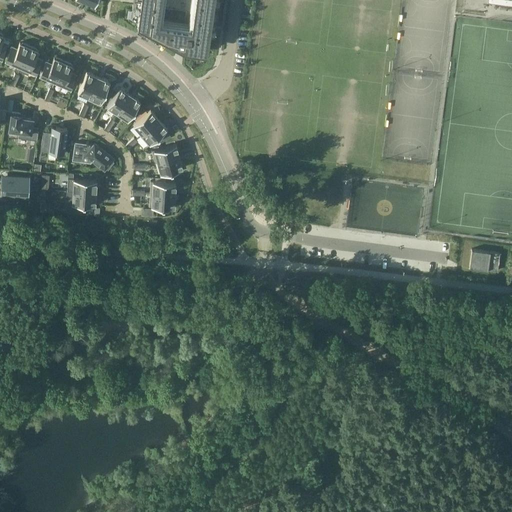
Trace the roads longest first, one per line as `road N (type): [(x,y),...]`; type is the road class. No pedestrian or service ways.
road 1 (track): [(261,233),(303,311),(377,341),(511,416)]
road 2 (unclassified): [(3,0),(134,59),(185,97)]
road 3 (residential): [(0,89),(116,147),(125,161),(123,210)]
road 4 (unclassified): [(185,97),(179,82),(136,47),(31,0)]
road 5 (unclassified): [(250,225),(194,108)]
road 6 (unclassified): [(194,108),(226,76),(236,0)]
